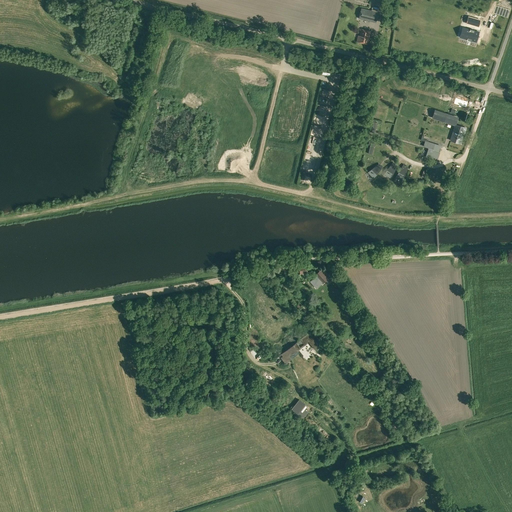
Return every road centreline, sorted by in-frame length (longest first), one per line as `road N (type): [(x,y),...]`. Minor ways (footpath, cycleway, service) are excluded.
road 1 (track): [(0,316),(236,276),(266,263),(511,251)]
road 2 (track): [(437,218),(385,216),(235,179),(0,219)]
road 3 (unclassified): [(489,89),(124,0)]
road 4 (track): [(226,281),(244,306),(249,353),(329,415),(353,460)]
road 5 (track): [(308,196),(340,51)]
road 6 (track): [(288,39),(253,182)]
road 7 (track): [(334,80),(238,57),(197,60)]
